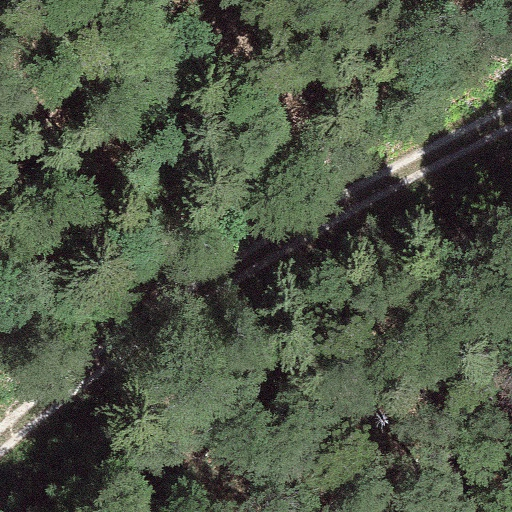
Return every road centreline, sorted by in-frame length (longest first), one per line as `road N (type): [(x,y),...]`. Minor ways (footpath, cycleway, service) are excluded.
road 1 (track): [(511,117),(288,228),(77,371),(0,442)]
road 2 (track): [(231,0),(107,172),(0,341)]
